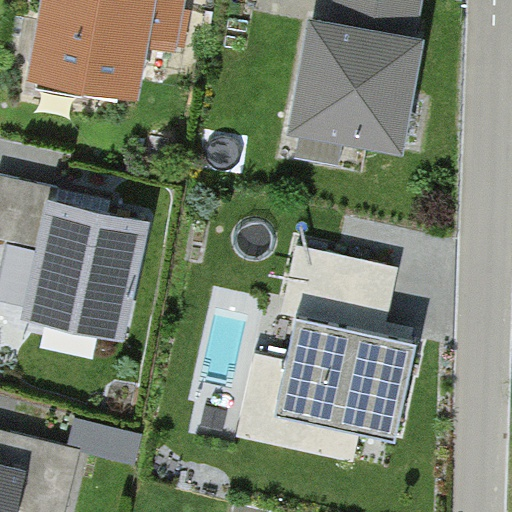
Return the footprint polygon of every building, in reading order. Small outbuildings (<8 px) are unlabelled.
[(39,0),(22,89),(133,110),(154,0),(39,0)] [(180,50),(190,0),(158,0),(150,43),(180,50)] [(423,0),(331,0),(328,21),(416,38),(423,0)] [(425,47),(303,23),(280,139),(402,163),(425,47)] [(45,187),(0,176),(0,241),(31,248),(45,187)] [(119,353),(147,223),(48,201),(20,332),(119,353)] [(398,269),(292,247),(278,316),(383,338),(398,269)] [(417,346),(294,322),(274,423),(397,448),(417,346)] [(80,441),(145,451),(149,425),(84,416),(80,441)] [(0,471),(0,511),(18,511),(26,477),(0,471)]
